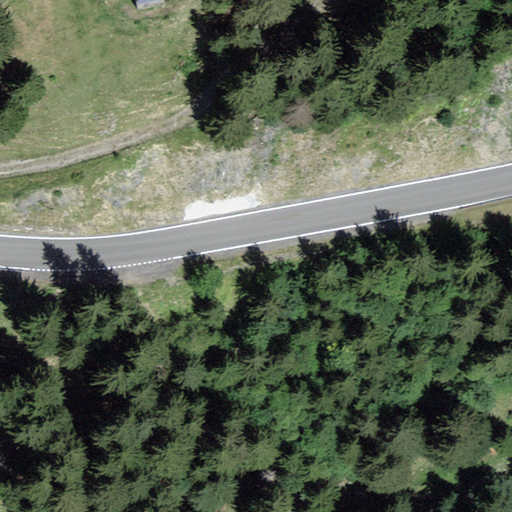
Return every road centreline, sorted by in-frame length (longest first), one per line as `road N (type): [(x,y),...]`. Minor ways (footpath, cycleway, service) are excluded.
road 1 (unclassified): [(511,178),(126,250),(0,251)]
road 2 (track): [(0,168),(131,136),(196,109),(328,0)]
